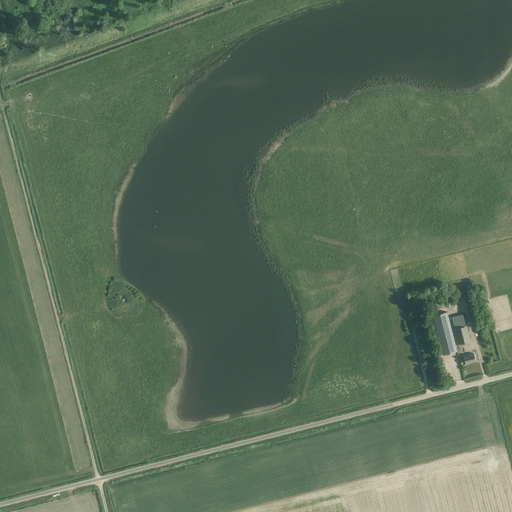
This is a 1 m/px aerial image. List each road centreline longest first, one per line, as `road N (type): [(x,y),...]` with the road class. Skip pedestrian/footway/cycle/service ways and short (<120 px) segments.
road 1 (unclassified): [(98,480),(511,374)]
road 2 (track): [(0,92),(98,480)]
road 3 (track): [(230,0),(0,81)]
